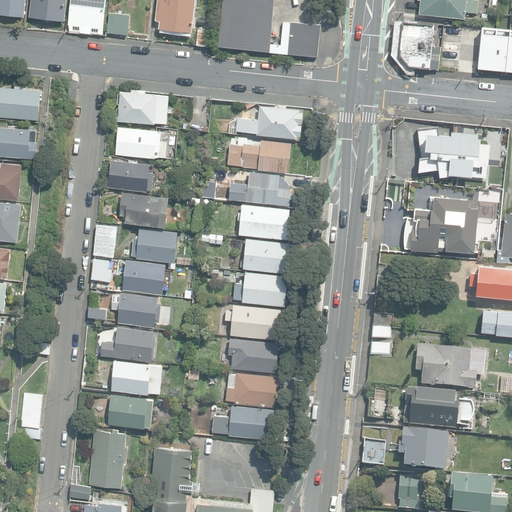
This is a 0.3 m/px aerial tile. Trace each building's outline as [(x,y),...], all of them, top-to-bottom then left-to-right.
[(0,0),(0,12),(24,15),(25,0),(0,0)] [(41,19),(51,20),(52,17),(65,19),(66,0),(30,0),(29,15),(41,16),(41,19)] [(72,0),(69,30),(104,34),(107,0),(72,0)] [(158,27),(191,30),(194,0),(156,0),(155,18),(159,19),(158,27)] [(218,46),(317,56),(320,24),(284,20),(281,44),(271,43),(275,0),(222,0),(218,46)] [(420,0),(419,12),(464,17),(465,10),(477,11),(477,0),(420,0)] [(108,33),(129,35),(131,14),(110,12),(108,33)] [(407,74),(414,74),(415,67),(430,69),(430,66),(434,66),(435,54),(437,54),(438,47),(432,46),(433,30),(438,30),(438,24),(395,20),(391,55),(407,74)] [(196,45),(207,46),(209,29),(198,27),(196,45)] [(495,76),(506,77),(506,74),(509,74),(509,73),(511,73),(511,31),(464,27),(461,64),(463,64),(463,69),(493,71),(493,73),(495,73),(495,76)] [(0,116),(40,120),(43,90),(21,89),(21,86),(16,86),(15,88),(0,86),(0,116)] [(118,120),(155,122),(155,121),(167,122),(169,94),(157,93),(157,92),(120,89),(120,92),(118,92),(116,117),(118,117),(118,120)] [(258,134),(298,138),(298,136),(301,136),(302,125),(299,125),(299,123),(303,124),(304,112),(301,112),(301,109),(287,108),(287,105),(279,104),(279,107),(261,106),(259,119),(254,119),(254,115),(249,115),(249,118),(239,117),(231,122),(230,133),(238,134),(238,131),(258,133),(258,134)] [(0,125),(0,154),(38,157),(39,140),(36,140),(37,128),(15,127),(15,124),(9,124),(9,126),(0,125)] [(116,154),(156,158),(156,156),(159,157),(162,131),(158,131),(158,129),(119,125),(117,144),(116,144),(115,149),(117,149),(116,154)] [(446,130),(439,130),(439,126),(418,128),(419,133),(418,133),(420,150),(418,150),(416,166),(413,166),(411,176),(439,172),(440,177),(458,176),(458,179),(476,180),(477,175),(488,175),(490,144),(482,143),(484,128),(472,127),(472,129),(446,127),(446,130)] [(506,154),(509,128),(493,126),(491,152),(506,154)] [(188,162),(190,133),(177,132),(175,161),(188,162)] [(259,169),(289,172),(292,143),(262,140),(261,144),(247,143),(247,140),(242,140),(242,144),(231,143),(229,164),(245,165),(244,167),(259,168),(259,169)] [(109,187),(149,191),(149,189),(152,190),(154,176),(150,175),(151,163),(112,159),(109,187)] [(0,197),(20,200),(24,164),(2,162),(2,168),(0,167),(0,197)] [(243,200),(290,205),(290,202),(292,200),(292,194),(291,193),(292,189),(290,189),(291,185),(283,176),(281,176),(281,174),(250,171),(249,184),(245,183),(243,200)] [(126,222),(162,226),(163,217),(168,217),(170,197),(123,192),(121,215),(126,215),(126,222)] [(415,208),(412,249),(449,254),(449,252),(478,256),(478,259),(495,261),(497,250),(491,249),(492,241),(479,239),(479,242),(476,242),(480,200),(435,196),(434,209),(415,208)] [(0,239),(18,242),(23,204),(0,201),(0,239)] [(240,234),(289,238),(291,223),(289,222),(290,209),(243,205),(242,210),(240,210),(239,217),(241,217),(240,234)] [(499,261),(509,262),(509,257),(511,256),(511,211),(511,212),(510,212),(505,212),(501,249),(499,261)] [(94,252),(114,254),(117,225),(96,223),(94,252)] [(136,256),(175,260),(178,230),(140,226),(139,236),(134,236),(132,254),(136,255),(136,256)] [(199,232),(199,240),(210,241),(210,233),(199,232)] [(244,266),(288,271),(292,241),(246,236),(246,245),(243,244),(241,264),(244,264),(244,266)] [(0,276),(9,277),(12,248),(0,247),(0,276)] [(91,277),(111,279),(112,268),(109,268),(110,258),(93,257),(91,277)] [(123,288),(164,292),(167,262),(126,258),(123,288)] [(478,285),(477,294),(511,297),(511,267),(480,264),(479,272),(472,271),(470,284),(478,285)] [(211,277),(219,278),(220,269),(211,268),(211,277)] [(242,300),(284,304),(285,300),(287,300),(289,278),(287,278),(287,274),(244,269),(243,282),(235,281),(233,297),(242,298),(242,300)] [(0,311),(5,312),(9,282),(0,281),(0,311)] [(119,320),(156,324),(157,319),(160,320),(162,300),(159,300),(159,294),(121,290),(121,294),(117,294),(116,306),(120,306),(119,320)] [(230,333),(279,338),(280,325),(279,325),(281,307),(234,302),(233,310),(226,309),(225,318),(232,319),(230,333)] [(88,315),(107,316),(107,306),(89,305),(88,315)] [(482,332),(511,334),(511,311),(484,309),(482,332)] [(374,310),(373,322),(392,324),(393,312),(374,310)] [(392,324),(373,322),(372,334),(391,336),(392,324)] [(102,355),(152,360),(153,356),(155,357),(157,335),(156,334),(156,330),(118,326),(118,331),(116,332),(116,337),(117,338),(117,340),(114,339),(114,341),(103,340),(102,355)] [(36,339),(51,340),(52,329),(36,328),(36,339)] [(190,353),(200,354),(203,336),(192,335),(190,353)] [(232,368),(277,373),(280,342),(231,337),(229,354),(234,354),(232,368)] [(370,351),(390,352),(391,340),(371,339),(370,351)] [(32,352),(51,353),(52,343),(34,341),(32,352)] [(423,372),(422,384),(476,389),(477,375),(483,375),(485,351),(419,345),(416,371),(423,372)] [(113,390),(150,393),(150,391),(162,392),(164,365),(152,365),(153,363),(115,360),(113,390)] [(189,378),(200,379),(200,370),(190,369),(189,378)] [(281,375),(236,371),(236,373),(229,372),(226,399),(235,400),(235,401),(278,406),(281,375)] [(404,423),(458,429),(459,422),(472,423),(473,404),(461,402),(461,392),(408,388),(408,391),(406,392),(405,400),(407,403),(407,406),(405,405),(404,423)] [(23,424),(40,426),(43,392),(24,391),(21,424),(23,424)] [(110,423),(147,427),(147,425),(152,425),(155,399),(150,398),(150,396),(112,393),(110,423)] [(369,417),(387,419),(388,400),(371,398),(369,417)] [(185,410),(195,411),(195,401),(186,400),(185,410)] [(230,435),(272,439),(273,435),(275,435),(278,413),(275,412),(275,410),(232,405),(231,419),(213,417),(212,432),(230,433),(230,435)] [(41,426),(40,426),(23,424),(22,435),(40,437),(41,426)] [(90,484),(123,487),(125,462),(128,462),(129,444),(127,444),(128,432),(119,431),(119,428),(114,428),(113,431),(95,429),(90,484)] [(405,465),(446,470),(450,433),(404,428),(403,442),(401,442),(400,454),(406,454),(405,465)] [(386,439),(365,437),(363,462),(384,463),(386,439)] [(191,511),(193,497),(193,495),(199,495),(200,482),(190,481),(193,450),(156,446),(150,499),(154,500),(153,511),(191,511)] [(400,498),(422,499),(424,475),(400,473),(398,497),(400,498)] [(452,511),(462,511),(499,511),(501,499),(492,498),(494,478),(453,473),(450,499),(453,499),(452,511)] [(71,483),(70,495),(91,498),(92,485),(71,483)] [(193,497),(191,511),(273,511),(276,490),(252,487),(250,502),(198,497),(193,497)] [(421,508),(422,499),(400,498),(399,506),(421,508)] [(122,511),(123,502),(100,500),(99,503),(86,502),(85,511),(122,511)]
